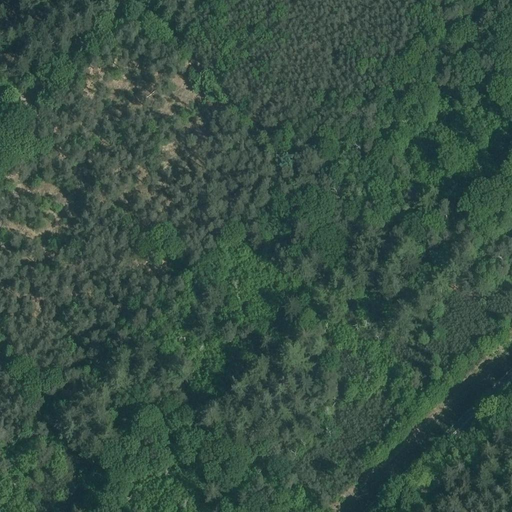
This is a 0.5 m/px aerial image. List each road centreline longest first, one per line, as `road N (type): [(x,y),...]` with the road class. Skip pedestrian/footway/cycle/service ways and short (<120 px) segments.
road 1 (primary): [(373,511),(511,378)]
road 2 (unclassified): [(401,511),(511,405)]
